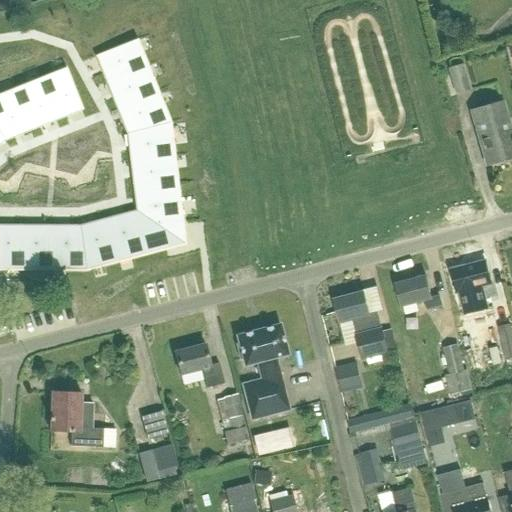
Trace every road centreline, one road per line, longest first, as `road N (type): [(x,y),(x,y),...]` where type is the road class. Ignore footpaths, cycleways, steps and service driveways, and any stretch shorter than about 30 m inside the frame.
road 1 (residential): [(11,352),(303,274)]
road 2 (residential): [(360,511),(303,274)]
road 3 (residential): [(303,274),(511,220)]
road 4 (residential): [(0,509),(11,352)]
